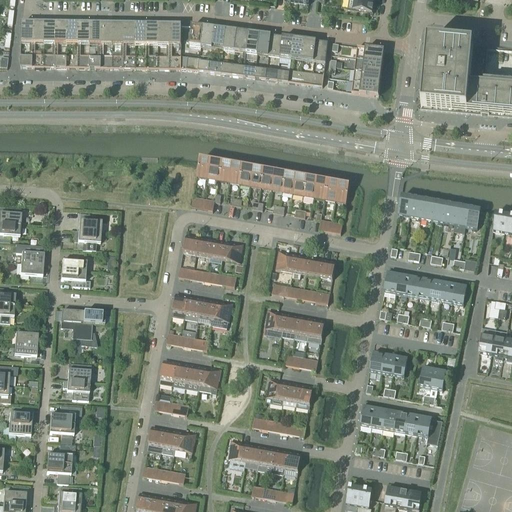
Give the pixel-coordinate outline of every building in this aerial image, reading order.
[(372,16),(374,4),(349,0),(347,12),(372,16)] [(21,70),(32,70),(33,26),(21,26),(21,46),(30,46),(30,58),(21,57),(21,70)] [(32,70),(44,71),(44,58),(35,58),(35,46),(44,46),(44,26),(33,26),(32,70)] [(44,71),(55,71),(56,26),(44,26),(44,46),(53,47),(53,58),(44,58),(44,71)] [(55,71),(66,71),(67,58),(58,58),(58,47),(67,47),(67,26),(56,26),(55,71)] [(66,71),(78,71),(79,27),(67,26),(67,47),(76,47),(75,58),(67,58),(66,71)] [(78,71),(89,71),(89,59),(81,58),(81,47),(90,47),(90,27),(79,27),(78,71)] [(89,71),(101,71),(101,27),(90,27),(90,47),(98,47),(98,59),(89,59),(89,71)] [(101,71),(112,72),(112,59),(104,59),(104,47),(112,48),(113,27),(101,27),(101,71)] [(112,72),(123,72),(124,27),(113,27),(112,48),(121,48),(121,59),(112,59),(112,72)] [(123,72),(135,72),(135,59),(126,59),(126,48),(135,48),(136,27),(124,27),(123,72)] [(135,72),(146,72),(147,28),(136,27),(135,48),(144,48),(144,59),(135,59),(135,72)] [(146,72),(158,72),(158,60),(149,59),(149,48),(158,48),(158,28),(147,28),(146,72)] [(158,72),(169,73),(170,28),(158,28),(158,48),(167,48),(167,60),(158,60),(158,72)] [(170,28),(169,73),(181,73),(181,60),(172,60),(172,48),(181,49),(182,28),(170,28)] [(201,50),(203,30),(196,29),(192,28),(191,35),(189,45),(189,49),(201,50)] [(212,52),(215,32),(203,30),(201,50),(212,52)] [(223,53),(226,33),(215,32),(212,52),(223,53)] [(235,55),(237,34),(226,33),(223,53),(235,55)] [(243,80),(245,62),(248,36),(237,34),(235,55),(243,56),(242,67),(233,66),(232,78),(243,80)] [(248,36),(245,62),(246,56),(257,58),(260,37),(248,36)] [(260,37),(257,58),(269,59),(271,39),(260,37)] [(271,39),(269,59),(280,60),(282,40),(271,39)] [(282,40),(280,60),(291,62),(294,42),(282,40)] [(294,42),(291,62),(302,63),(305,43),(294,42)] [(305,43),(302,63),(314,65),(316,44),(305,43)] [(316,44),(314,65),(325,66),(328,46),(327,46),(316,44)] [(425,78),(425,84),(422,112),(486,118),(511,119),(511,50),(488,49),(429,44),(426,72),(425,78)] [(357,50),(356,61),(381,65),(383,65),(384,53),(382,53),(357,50)] [(186,73),(198,74),(199,61),(181,59),(181,60),(181,73),(186,73)] [(198,74),(209,76),(211,63),(199,61),(198,74)] [(356,61),(354,73),(379,76),(381,76),(383,65),(381,65),(356,61)] [(245,62),(243,80),(254,81),(256,69),(245,67),(245,62)] [(209,76),(220,77),(222,64),(211,63),(209,76)] [(220,77),(232,78),(233,66),(222,64),(220,77)] [(254,81),(265,83),(267,70),(256,69),(254,81)] [(265,83),(277,84),(278,72),(267,70),(265,83)] [(277,84),(288,86),(290,73),(278,72),(277,84)] [(288,86),(299,87),(301,74),(290,73),(288,86)] [(354,73),(353,84),(378,87),(380,87),(381,76),(379,76),(354,73)] [(299,87),(311,89),(312,76),(301,74),(299,87)] [(312,76),(311,89),(322,90),(324,77),(312,76)] [(378,87),(353,84),(351,96),(376,99),(378,99),(380,87),(378,87)] [(197,180),(207,182),(211,164),(200,162),(196,182),(197,182),(197,180)] [(211,164),(207,187),(217,190),(218,185),(222,166),(211,164)] [(228,187),(229,187),(232,168),(222,166),(218,185),(218,186),(219,184),(229,186),(228,187)] [(239,189),(243,170),(232,168),(229,187),(229,186),(239,188),(239,189)] [(250,191),(253,171),(243,170),(239,189),(240,189),(240,188),(250,190),(250,191)] [(260,193),(264,173),(253,171),(250,191),(251,190),(261,192),(260,193)] [(271,195),(275,175),(264,173),(260,193),(261,193),(261,192),(271,194),(271,195)] [(282,197),(285,177),(275,175),(271,195),(272,195),(272,194),(282,196),(282,197)] [(292,199),(296,179),(285,177),(282,197),(282,196),(293,197),(292,199)] [(303,199),(303,201),(307,181),(296,179),(292,199),(293,199),(293,198),(303,199)] [(314,203),(317,183),(307,181),(303,201),(304,199),(314,201),(314,203)] [(324,205),(328,185),(317,183),(314,203),(314,201),(324,203),(324,205)] [(335,206),(338,187),(328,185),(324,205),(325,205),(325,203),(335,205),(335,206)] [(338,187),(335,206),(335,207),(336,205),(346,207),(346,208),(350,189),(338,187)] [(403,219),(409,220),(413,201),(401,199),(398,218),(400,219),(400,220),(403,221),(403,219)] [(210,203),(198,201),(196,212),(208,214),(210,203)] [(419,222),(420,222),(424,203),(413,201),(409,220),(416,221),(415,223),(419,224),(419,222)] [(430,224),(432,224),(435,205),(424,203),(420,222),(427,224),(427,225),(430,226),(430,224)] [(442,226),(443,226),(446,207),(435,205),(432,224),(438,226),(438,227),(441,228),(442,226)] [(453,228),(454,228),(458,209),(446,207),(443,226),(449,228),(449,229),(453,230),(453,228)] [(464,230),(465,230),(469,211),(458,209),(454,228),(461,230),(460,231),(464,232),(464,230)] [(0,215),(0,227),(20,229),(21,217),(19,217),(13,217),(13,211),(7,211),(7,216),(0,215)] [(469,211),(465,230),(472,232),(472,233),(475,234),(475,232),(477,233),(481,213),(469,211)] [(493,235),(504,237),(508,218),(495,216),(493,235)] [(79,223),(78,234),(100,236),(101,225),(93,224),(94,218),(88,218),(87,223),(79,223)] [(338,226),(326,224),(324,235),(336,237),(338,226)] [(20,229),(0,227),(0,238),(19,240),(20,229)] [(100,236),(78,234),(74,234),(73,241),(74,241),(78,242),(77,245),(100,247),(100,236)] [(183,256),(196,259),(199,243),(186,241),(183,256)] [(196,259),(209,261),(212,245),(199,243),(196,259)] [(209,261),(222,263),(225,248),(212,245),(209,261)] [(225,248),(222,263),(240,267),(242,258),(241,258),(243,251),(225,248)] [(21,256),(20,267),(43,268),(44,257),(35,257),(35,251),(36,251),(30,250),(29,256),(21,256)] [(275,273),(293,276),(296,260),(278,257),(277,265),(275,273)] [(62,265),(61,273),(85,275),(86,265),(84,265),(85,261),(74,260),(74,261),(74,264),(62,263),(62,265)] [(293,276),(306,279),(309,263),(296,260),(293,276)] [(306,279),(319,281),(322,265),(309,263),(306,279)] [(322,265),(319,281),(332,283),(335,267),(322,265)] [(43,268),(20,267),(20,278),(42,280),(42,276),(46,276),(47,269),(43,268)] [(237,267),(236,274),(242,275),(244,268),(237,267)] [(60,283),(72,284),(72,290),(89,291),(90,284),(85,284),(85,275),(61,273),(60,280),(60,283)] [(384,295),(395,297),(399,277),(393,276),(393,275),(390,274),(390,276),(388,275),(384,295)] [(395,297),(407,299),(410,279),(404,278),(405,277),(401,276),(401,278),(399,277),(395,297)] [(407,299),(418,301),(421,281),(416,280),(416,279),(412,278),(412,280),(410,279),(407,299)] [(418,301),(429,303),(433,283),(427,282),(427,281),(424,280),(423,282),(421,281),(418,301)] [(429,303),(440,305),(444,285),(438,284),(438,283),(435,282),(434,284),(433,283),(429,303)] [(440,305),(451,307),(455,287),(449,286),(450,285),(446,284),(446,286),(444,285),(440,305)] [(455,287),(451,307),(464,309),(467,290),(465,289),(465,287),(462,287),(462,289),(455,287)] [(0,297),(0,308),(14,309),(15,298),(7,298),(7,292),(1,291),(1,292),(1,297),(0,297)] [(171,320),(185,323),(189,302),(175,300),(175,301),(171,320)] [(185,323),(198,325),(202,304),(189,302),(185,323)] [(198,325),(211,327),(215,307),(202,304),(198,325)] [(215,307),(211,327),(211,329),(227,332),(228,325),(229,326),(231,318),(231,317),(232,310),(215,307)] [(14,309),(0,308),(0,319),(13,320),(14,309)] [(71,341),(81,342),(83,313),(77,313),(77,314),(72,314),(72,313),(73,313),(73,312),(71,312),(71,314),(61,313),(61,314),(61,324),(60,331),(72,332),(71,341)] [(83,313),(81,342),(81,348),(96,350),(94,336),(91,336),(92,327),(104,328),(105,316),(95,316),(95,314),(94,314),(94,315),(94,316),(89,315),(90,314),(83,313)] [(264,338),(281,341),(285,319),(268,316),(264,338)] [(282,340),(295,342),(298,322),(285,319),(281,341),(282,340)] [(295,342),(308,345),(311,324),(298,322),(295,342)] [(311,324),(308,345),(321,347),(324,328),(325,326),(311,324)] [(15,336),(14,347),(37,349),(38,338),(29,337),(30,332),(30,331),(24,331),(23,337),(15,336)] [(479,357),(490,359),(495,340),(496,334),(482,331),(479,357)] [(490,359),(502,361),(506,342),(507,336),(496,334),(495,340),(490,359)] [(506,342),(502,361),(511,362),(511,342),(506,342),(507,336),(506,342)] [(41,349),(37,349),(14,347),(14,359),(36,360),(36,357),(40,357),(41,349)] [(370,375),(381,377),(385,357),(379,356),(379,354),(376,354),(375,356),(373,355),(370,375)] [(381,377),(393,379),(396,359),(390,358),(390,356),(387,356),(386,358),(385,357),(381,377)] [(396,359),(393,379),(404,381),(408,361),(406,361),(406,359),(403,359),(402,360),(396,359)] [(159,388),(173,390),(177,368),(163,366),(163,368),(159,388)] [(68,367),(68,373),(67,384),(89,386),(91,368),(68,367)] [(173,390),(186,392),(190,371),(177,368),(173,390)] [(419,390),(433,392),(436,373),(428,371),(429,369),(425,369),(425,371),(423,370),(419,390)] [(0,387),(8,389),(9,377),(7,377),(7,371),(0,370),(0,387)] [(186,392),(199,395),(203,373),(190,371),(186,392)] [(436,373),(433,392),(443,394),(446,374),(444,374),(445,372),(441,372),(441,373),(436,373)] [(203,373),(199,395),(199,394),(211,396),(211,397),(216,398),(217,393),(217,392),(218,392),(219,384),(220,376),(203,373)] [(66,395),(75,396),(74,402),(80,403),(80,396),(88,397),(89,386),(67,384),(63,384),(62,394),(66,395)] [(265,406),(283,409),(286,388),(269,385),(265,406)] [(8,389),(0,387),(0,399),(7,400),(8,389)] [(283,408),(296,410),(299,390),(286,388),(283,409),(283,408)] [(299,390),(296,410),(309,413),(313,394),(312,394),(313,393),(299,390)] [(360,429),(371,431),(375,411),(369,410),(369,408),(366,408),(366,409),(364,409),(360,429)] [(24,411),(11,410),(11,416),(9,416),(9,427),(31,428),(32,417),(23,417),(24,411)] [(371,431),(383,433),(386,413),(380,412),(381,410),(377,410),(377,411),(375,411),(371,431)] [(383,433),(394,435),(397,415),(392,414),(392,412),(388,412),(388,413),(386,413),(383,433)] [(50,419),(50,426),(74,428),(75,418),(73,418),(73,414),(63,414),(62,417),(50,416),(50,419)] [(394,435),(405,437),(409,417),(403,416),(403,414),(400,414),(399,415),(397,415),(394,435)] [(405,437),(416,439),(420,419),(414,418),(414,416),(411,416),(411,417),(409,417),(405,437)] [(420,419),(416,439),(428,441),(432,421),(430,421),(430,419),(427,418),(426,420),(420,419)] [(74,428),(50,426),(49,434),(49,436),(61,437),(61,441),(71,442),(72,438),(73,438),(74,428)] [(31,428),(9,427),(8,438),(30,440),(30,436),(34,436),(35,436),(35,429),(31,428)] [(147,454),(161,457),(165,435),(151,432),(151,434),(147,454)] [(165,435),(161,457),(174,459),(175,453),(178,437),(165,435)] [(195,440),(178,437),(175,453),(193,456),(194,448),(195,440)] [(47,459),(47,466),(71,468),(72,458),(74,458),(75,449),(59,447),(59,454),(56,454),(55,455),(55,457),(47,456),(47,459)] [(228,463),(246,466),(248,450),(231,447),(230,454),(229,454),(228,463)] [(245,471),(258,473),(261,452),(248,450),(246,466),(245,471)] [(258,474),(271,476),(274,455),(261,452),(258,473),(258,474)] [(271,476),(284,479),(287,457),(274,455),(271,476)] [(287,457),(284,479),(284,478),(297,480),(301,461),(300,461),(301,459),(287,457)] [(71,468),(47,466),(46,474),(46,476),(57,477),(56,487),(68,488),(68,478),(70,478),(71,468)] [(345,511),(357,511),(361,491),(350,489),(349,489),(345,511)] [(3,495),(3,506),(25,508),(26,497),(17,496),(18,491),(18,490),(12,490),(12,496),(3,495)] [(59,490),(58,507),(80,509),(81,498),(81,492),(59,490)] [(395,511),(396,511),(399,492),(388,490),(389,490),(388,490),(383,511),(395,511)] [(361,491),(357,511),(369,511),(372,493),(361,491)] [(407,511),(411,494),(399,492),(396,511),(402,511),(407,511)] [(422,496),(411,494),(407,511),(419,511),(422,496)] [(150,511),(153,501),(140,499),(139,500),(137,511),(150,511)] [(150,511),(164,511),(166,504),(153,501),(150,511)]
